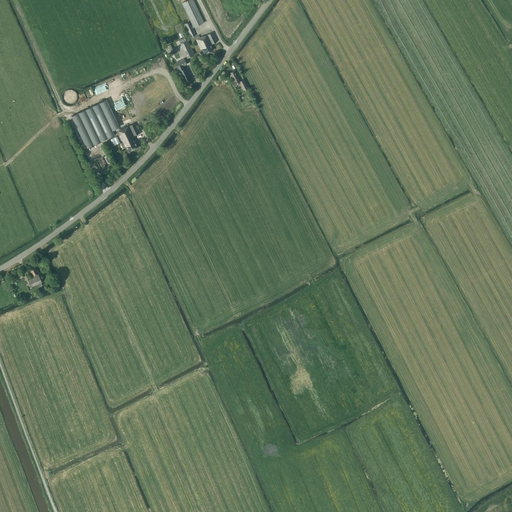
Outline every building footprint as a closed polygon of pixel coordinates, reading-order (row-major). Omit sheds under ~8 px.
[(193,25),(192,26),(190,22),(185,24),(191,38),(196,35),(193,28),(204,22),(193,0),(188,0),(182,3),(193,25)] [(201,50),(202,49),(204,54),(213,50),(211,45),(217,42),(212,32),(203,36),(200,37),(199,35),(195,37),(201,50)] [(194,55),(187,40),(186,41),(185,37),(179,40),(180,44),(187,58),(194,55)] [(186,64),(184,59),(174,63),(178,71),(179,71),(184,81),(190,79),(185,68),(183,69),(181,66),(186,64)] [(240,81),(234,70),(230,72),(230,74),(229,75),(232,81),(231,81),(233,86),(240,83),(243,89),(247,87),(243,79),(240,81)] [(72,115),(87,147),(112,135),(109,129),(115,126),(103,100),(94,105),(72,115)] [(125,147),(128,152),(138,147),(136,142),(137,142),(134,135),(139,132),(134,122),(116,130),(124,147),(125,147)] [(38,286),(39,286),(41,285),(42,284),(41,282),(42,282),(35,268),(30,270),(33,276),(34,276),(35,277),(29,280),(32,287),(37,284),(38,286)]
